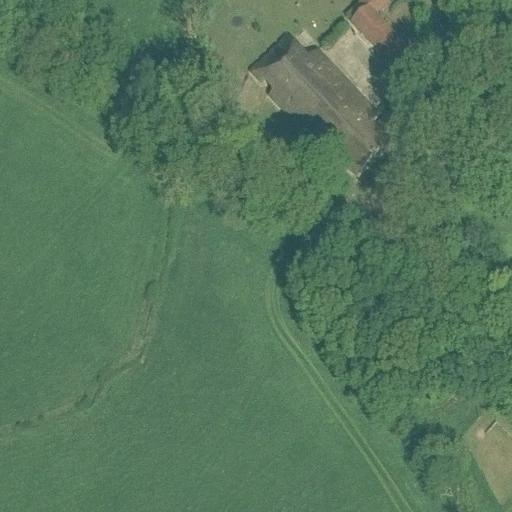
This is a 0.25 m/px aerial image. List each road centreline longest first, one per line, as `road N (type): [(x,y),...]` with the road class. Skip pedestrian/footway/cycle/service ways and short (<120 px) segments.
road 1 (tertiary): [(511,132),(424,190),(374,213),(350,213),(295,199),(176,130)]
road 2 (tertiary): [(0,21),(176,130)]
